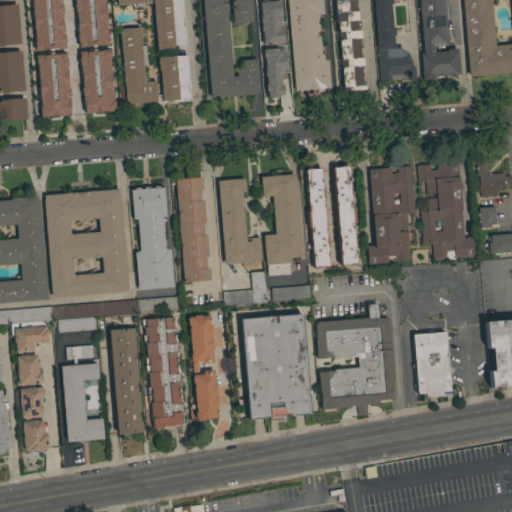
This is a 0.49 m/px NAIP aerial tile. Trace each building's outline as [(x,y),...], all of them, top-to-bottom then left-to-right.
[(64,0),(66,13),(56,14),(30,16),(28,0),(64,0)] [(90,0),(90,11),(73,13),(71,0),(90,0)] [(152,3),(148,3),(148,0),(146,1),(146,3),(143,3),(143,6),(135,7),(135,4),(117,5),(116,0),(181,0),(185,46),(174,47),(174,48),(156,49),(152,3)] [(200,0),(250,0),(252,22),(232,24),(230,1),(235,0),(225,0),(231,77),(236,76),(235,69),(242,69),(241,60),(255,59),(258,94),(209,98),(200,0)] [(257,15),(256,0),(270,0),(272,13),(257,15)] [(285,0),(320,0),(322,14),(316,14),(319,54),(322,54),(323,61),(326,60),(329,88),(293,91),(285,0)] [(353,0),(354,11),(356,11),(357,21),(358,20),(359,28),(356,28),(356,31),(359,30),(360,39),(357,39),(357,41),(360,41),(361,56),(359,56),(359,58),(361,58),(362,66),(360,67),(360,69),(362,69),(363,83),(361,83),(361,86),(364,85),(364,90),(341,91),(336,22),(335,22),(332,0),(353,0)] [(371,0),(391,0),(391,4),(390,4),(391,28),(394,28),(394,35),(392,36),(393,47),(408,53),(409,67),(414,66),(415,80),(405,80),(405,79),(391,80),(391,81),(379,82),(371,0)] [(443,0),(447,46),(433,47),(434,53),(447,52),(446,49),(456,48),(459,75),(432,77),(433,79),(422,80),(419,54),(423,54),(418,0),(443,0)] [(511,0),(511,72),(467,77),(461,0),(511,0)] [(0,46),(0,5),(17,4),(20,44),(0,46)] [(75,30),(73,30),(72,17),(90,15),(90,16),(108,15),(109,27),(108,27),(111,62),(115,62),(116,71),(111,71),(114,97),(115,109),(101,110),(101,111),(80,113),(79,99),(80,99),(75,30)] [(36,103),(37,103),(31,23),(47,22),(46,19),(65,17),(66,31),(65,31),(71,100),(72,100),(73,113),(37,115),(36,103)] [(282,42),(271,43),(271,46),(260,47),(259,42),(260,42),(258,23),(280,21),(282,42)] [(139,27),(141,46),(145,46),(146,65),(142,65),(144,82),(154,81),(155,95),(161,94),(159,71),(158,71),(157,58),(186,55),(189,99),(187,99),(187,101),(155,104),(155,102),(125,104),(119,29),(139,27)] [(24,92),(0,93),(0,53),(20,51),(24,92)] [(269,93),(267,70),(268,70),(268,68),(271,68),(271,69),(274,69),(274,72),(284,72),(286,91),(269,93)] [(26,120),(0,121),(0,99),(24,98),(26,120)] [(490,175),(502,173),(503,177),(507,177),(509,187),(495,189),(495,196),(479,197),(477,176),(476,177),(474,161),(486,160),(487,171),(490,175)] [(471,237),(473,256),(453,258),(452,251),(444,252),(445,257),(431,258),(430,243),(421,244),(418,212),(426,211),(425,198),(434,198),(434,194),(425,194),(424,181),(416,182),(415,165),(428,164),(429,170),(435,170),(435,164),(456,162),(463,238),(471,237)] [(339,165),(347,165),(350,207),(352,207),(353,222),(352,222),(355,265),(348,266),(348,265),(339,266),(337,246),(336,235),(333,198),(332,198),(332,187),(333,186),(331,167),(339,166),(339,165)] [(412,214),(405,214),(406,227),(396,228),(397,232),(406,231),(407,245),(406,245),(407,260),(393,261),(393,258),(386,258),(387,263),(367,265),(365,247),(373,246),(367,169),(389,168),(389,174),(396,173),(395,167),(409,166),(412,214)] [(328,267),(311,268),(308,227),(306,228),(304,210),(306,210),(303,170),(319,168),(328,267)] [(300,257),(289,257),(290,263),(288,263),(288,264),(290,263),(291,272),(288,272),(288,274),(267,276),(266,265),(264,265),(262,235),(274,234),(270,196),(261,196),(259,177),(293,174),(300,257)] [(174,179),(200,177),(201,189),(199,189),(200,201),(202,200),(204,223),(202,223),(203,234),(205,234),(207,257),(205,257),(205,268),(208,268),(209,280),(190,282),(190,284),(183,285),(183,282),(182,282),(174,179)] [(243,179),(244,192),(241,192),(245,239),(258,238),(260,262),(254,262),(255,265),(241,267),(241,263),(223,264),(216,181),(243,179)] [(164,249),(166,248),(166,249),(169,249),(172,287),(137,290),(134,252),(138,252),(136,219),(132,219),(129,190),(134,190),(134,188),(139,187),(139,189),(143,188),(143,187),(149,187),(149,188),(153,188),(153,186),(157,186),(157,187),(162,187),(165,217),(161,217),(164,249)] [(126,287),(126,292),(51,298),(51,293),(50,293),(42,200),(43,200),(43,195),(117,189),(118,194),(119,194),(126,287)] [(0,303),(0,200),(9,200),(9,198),(36,196),(37,200),(38,200),(47,300),(0,303)] [(493,206),(494,225),(489,225),(489,227),(478,228),(476,208),(493,206)] [(511,251),(488,254),(487,251),(486,251),(486,247),(487,247),(487,243),(489,243),(488,236),(511,234),(511,251)] [(265,301),(258,302),(257,292),(251,293),(252,303),(223,306),(222,292),(250,290),(249,272),(263,271),(265,301)] [(306,285),(308,299),(270,302),(269,288),(306,285)] [(0,310),(178,296),(179,310),(92,317),(93,330),(57,333),(56,321),(31,323),(31,326),(26,326),(26,323),(0,325),(0,310)] [(392,379),(390,379),(391,385),(390,385),(391,392),(390,392),(391,400),(390,400),(390,402),(377,403),(377,401),(376,401),(376,404),(365,405),(366,415),(356,416),(355,406),(337,407),(337,409),(320,410),(319,390),(318,391),(316,372),(332,371),(332,369),(356,368),(355,357),(345,358),(346,361),(340,361),(340,358),(331,359),(331,358),(315,359),(314,341),(315,340),(313,322),(367,318),(366,304),(375,304),(376,318),(385,317),(385,318),(387,318),(392,379)] [(209,325),(210,325),(213,350),(211,350),(213,363),(201,364),(201,361),(191,362),(191,361),(190,361),(189,354),(191,354),(190,350),(188,329),(188,325),(187,325),(186,319),(187,319),(187,317),(193,317),(193,315),(200,314),(200,316),(208,315),(209,325)] [(309,415),(292,416),(289,415),(273,416),(273,420),(268,420),(268,418),(247,420),(239,319),(300,314),(309,415)] [(172,322),(174,324),(175,327),(175,333),(173,333),(174,337),(176,339),(177,343),(177,352),(177,357),(175,360),(175,367),(177,368),(178,371),(179,374),(180,384),(179,386),(178,389),(179,397),(182,402),(182,413),(182,415),(181,419),(179,419),(180,428),(162,430),(162,428),(152,429),(151,420),(149,420),(148,413),(150,413),(149,403),(147,403),(146,388),(148,388),(146,366),(144,366),(143,358),(145,358),(144,343),(142,343),(142,336),(144,336),(143,328),(141,328),(140,320),(172,317),(172,322)] [(511,385),(489,388),(487,371),(491,371),(489,348),(485,348),(483,322),(511,319),(511,385)] [(25,328),(26,327),(31,326),(32,327),(43,326),(44,330),(46,329),(47,342),(45,342),(46,343),(38,344),(38,342),(34,343),(34,347),(32,347),(32,351),(30,351),(30,352),(24,352),(22,352),(21,353),(17,354),(16,352),(15,352),(14,343),(12,343),(12,337),(13,337),(12,329),(25,328)] [(132,328),(134,354),(133,354),(134,363),(135,363),(137,383),(135,383),(136,392),(138,392),(139,412),(138,412),(138,421),(140,421),(141,432),(116,434),(107,330),(132,328)] [(446,362),(448,361),(448,365),(446,365),(447,380),(450,380),(451,393),(440,394),(440,395),(424,397),(424,393),(416,394),(414,368),(411,368),(411,364),(413,364),(411,335),(426,334),(426,331),(432,331),(432,333),(443,332),(446,362)] [(90,345),(92,358),(65,360),(64,347),(90,345)] [(36,359),(37,359),(38,373),(40,373),(40,375),(41,375),(42,381),(40,382),(41,384),(33,384),(33,385),(25,385),(17,385),(17,377),(16,377),(15,369),(14,368),(14,364),(16,363),(15,356),(19,356),(19,355),(25,355),(25,356),(36,355),(36,359)] [(95,363),(97,379),(81,380),(84,420),(100,419),(102,439),(65,442),(59,366),(95,363)] [(214,383),(215,383),(217,408),(216,408),(217,418),(203,419),(203,421),(196,421),(196,418),(195,418),(194,412),(195,412),(193,383),(191,383),(191,377),(193,376),(192,375),(202,374),(202,371),(213,370),(214,383)] [(24,389),(24,388),(33,387),(33,388),(41,387),(41,389),(42,390),(43,395),(42,396),(42,398),(39,398),(40,405),(41,406),(41,411),(40,412),(41,416),(31,417),(31,418),(29,418),(29,420),(35,420),(35,421),(41,420),(41,423),(43,424),(43,429),(42,430),(42,432),(45,432),(45,434),(46,435),(46,439),(46,440),(46,449),(44,449),(44,450),(25,451),(24,450),(23,451),(23,448),(20,448),(20,444),(21,443),(21,438),(22,438),(21,434),(20,433),(20,428),(21,427),(20,422),(23,422),(22,418),(20,418),(19,412),(18,411),(18,407),(18,406),(18,398),(18,389),(24,389)]
